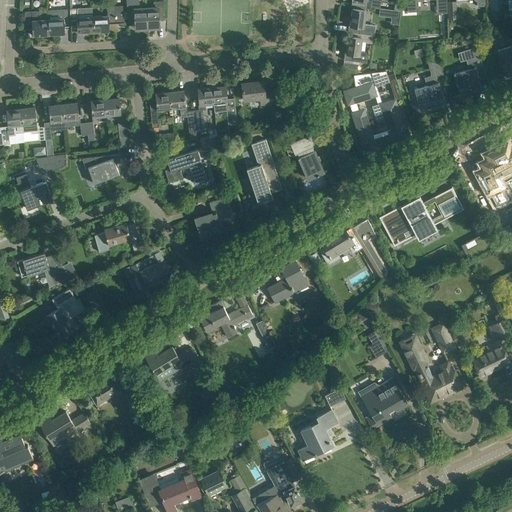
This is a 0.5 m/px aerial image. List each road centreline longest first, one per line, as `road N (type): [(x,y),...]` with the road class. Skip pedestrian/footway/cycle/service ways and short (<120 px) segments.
road 1 (residential): [(0,402),(199,283)]
road 2 (residential): [(199,283),(356,188)]
road 3 (residential): [(356,188),(511,107)]
road 4 (residential): [(9,51),(172,43)]
road 5 (residential): [(0,246),(147,191)]
road 6 (residential): [(374,511),(511,446)]
road 7 (residential): [(171,66),(321,49)]
road 8 (residential): [(356,188),(336,144),(321,49)]
road 9 (residential): [(8,85),(133,71)]
road 10 (residential): [(147,191),(133,71)]
